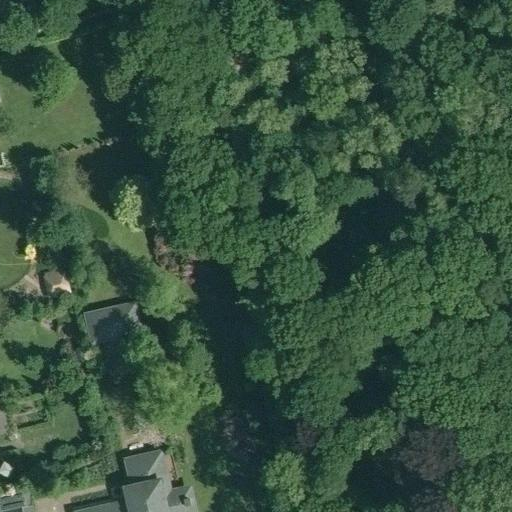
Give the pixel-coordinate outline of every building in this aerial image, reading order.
[(66,274),(46,279),(50,297),(70,293),(66,274)] [(56,309),(69,305),(67,297),(54,301),(56,309)] [(134,310),(91,320),(95,341),(139,331),(134,310)] [(104,446),(103,433),(90,435),(92,448),(104,446)] [(100,511),(191,511),(187,493),(167,497),(164,484),(158,485),(152,459),(137,462),(140,476),(133,477),(136,490),(129,492),(132,505),(100,511)]
